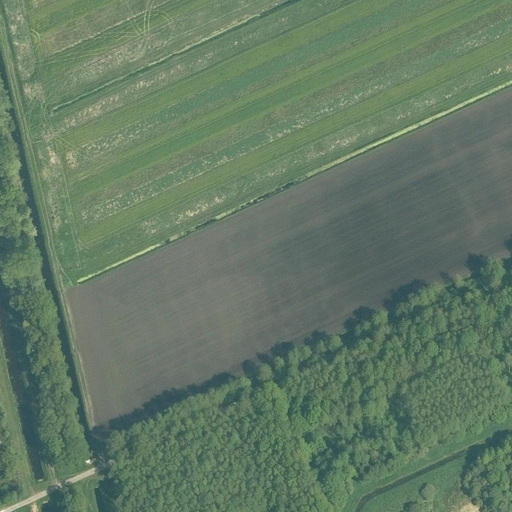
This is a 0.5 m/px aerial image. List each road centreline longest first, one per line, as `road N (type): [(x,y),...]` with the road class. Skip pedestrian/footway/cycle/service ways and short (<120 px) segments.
road 1 (track): [(56,489),(0,242)]
road 2 (track): [(30,501),(0,367)]
